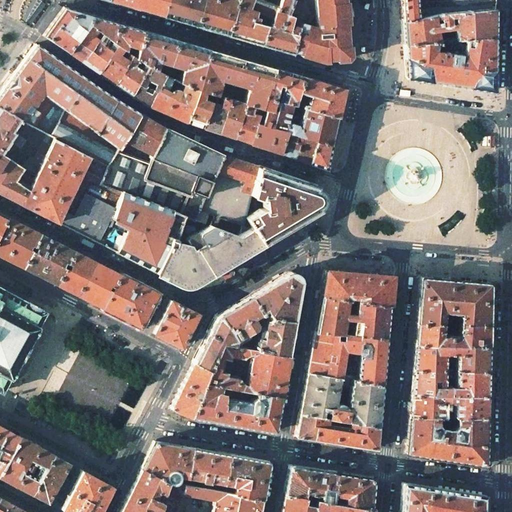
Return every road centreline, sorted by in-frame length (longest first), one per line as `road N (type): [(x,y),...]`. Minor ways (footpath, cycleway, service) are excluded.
road 1 (residential): [(0,17),(141,108),(349,182)]
road 2 (residential): [(371,92),(70,0)]
road 3 (residential): [(0,205),(207,308),(183,358)]
road 4 (residential): [(505,483),(508,251)]
road 5 (residential): [(340,239),(315,246),(283,447)]
road 6 (residential): [(393,248),(405,259),(387,464)]
road 7 (residential): [(183,358),(36,282)]
road 8 (residential): [(509,113),(371,92)]
road 9 (residential): [(283,447),(150,419)]
road 10 (residential): [(507,238),(509,113)]
